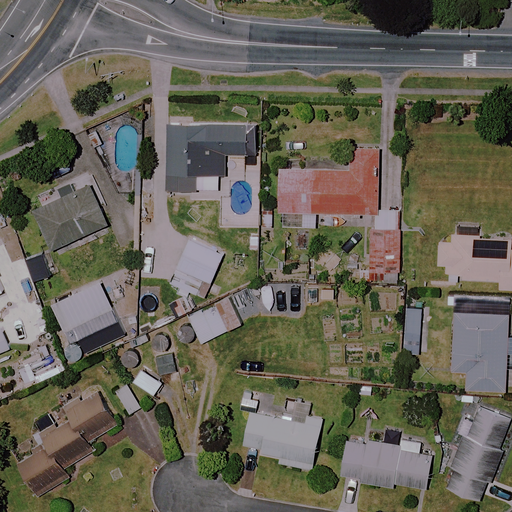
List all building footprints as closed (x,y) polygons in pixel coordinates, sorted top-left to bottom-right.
[(252,119),(169,118),(168,186),(199,186),(200,170),(227,170),(228,149),(251,149),(252,119)] [(281,164),(280,207),(382,209),(383,144),(353,144),(352,166),(281,164)] [(92,180),(34,205),(52,246),(110,221),(92,180)] [(402,226),(374,225),(373,267),(402,268),(402,226)] [(453,238),(442,238),(441,261),(448,261),(448,270),(466,270),(466,274),(500,275),(499,285),(511,285),(511,233),(454,231),(453,238)] [(192,235),(179,265),(212,280),(225,250),(192,235)] [(52,272),(45,250),(28,256),(35,277),(52,272)] [(102,277),(54,301),(73,339),(80,336),(87,349),(128,329),(102,277)] [(302,305),(302,286),(269,286),(269,304),(302,305)] [(190,314),(203,340),(230,327),(217,301),(190,314)] [(422,306),(408,305),(407,350),(421,351),(422,306)] [(507,387),(510,311),(457,309),(455,368),(470,368),(469,385),(507,387)] [(3,324),(0,325),(0,349),(12,344),(3,324)] [(173,351),(157,355),(162,372),(178,368),(173,351)] [(163,381),(142,368),(135,381),(155,394),(163,381)] [(18,457),(40,492),(72,473),(67,464),(96,446),(91,438),(120,420),(97,383),(65,403),(73,415),(45,432),(49,439),(18,457)] [(141,406),(129,384),(117,390),(129,413),(141,406)] [(457,463),(449,483),(482,496),(489,476),(492,478),(505,447),(501,445),(511,416),(511,414),(481,402),(469,433),(467,432),(455,462),(457,463)] [(253,408),(247,440),(265,443),(263,450),(283,453),(282,459),(314,465),(324,415),(308,412),(307,419),(253,408)] [(369,440),(350,437),(343,470),(363,474),(362,478),(395,485),(396,479),(428,485),(434,453),(402,447),(403,443),(370,436),(369,440)]
